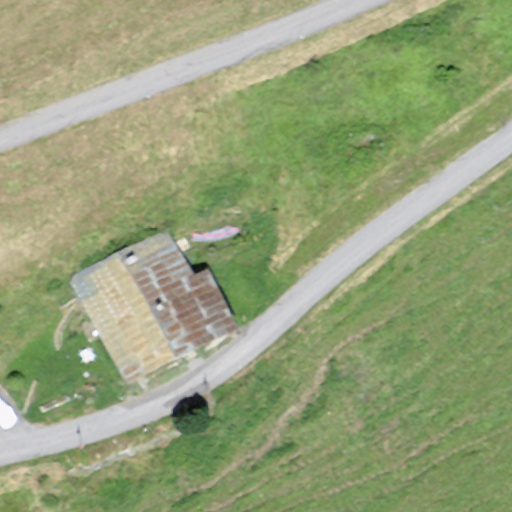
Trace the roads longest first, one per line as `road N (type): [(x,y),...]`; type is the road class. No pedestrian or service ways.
road 1 (unclassified): [(511,144),(196,391),(0,467)]
road 2 (unclassified): [(386,0),(0,151)]
